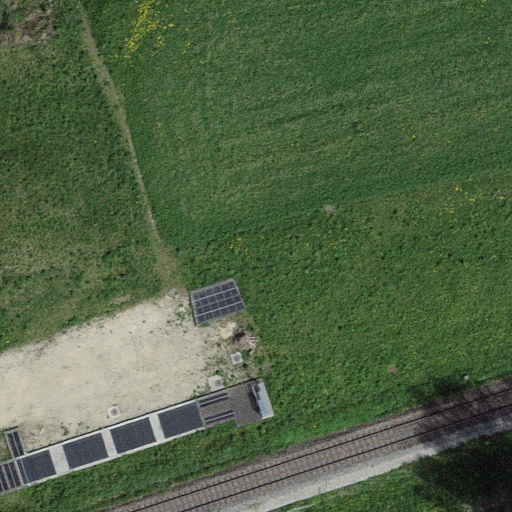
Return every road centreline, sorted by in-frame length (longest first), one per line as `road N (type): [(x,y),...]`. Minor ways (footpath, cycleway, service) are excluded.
road 1 (motorway): [(0,226),(511,86)]
road 2 (motorway): [(336,0),(0,93)]
road 3 (track): [(0,419),(191,342)]
